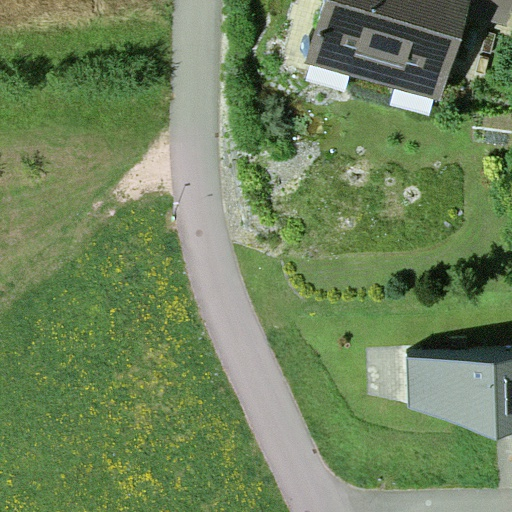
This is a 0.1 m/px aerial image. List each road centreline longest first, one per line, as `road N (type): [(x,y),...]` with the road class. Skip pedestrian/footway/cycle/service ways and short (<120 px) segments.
road 1 (residential): [(325,511),(222,302),(199,144),(201,0)]
road 2 (track): [(0,284),(199,144)]
